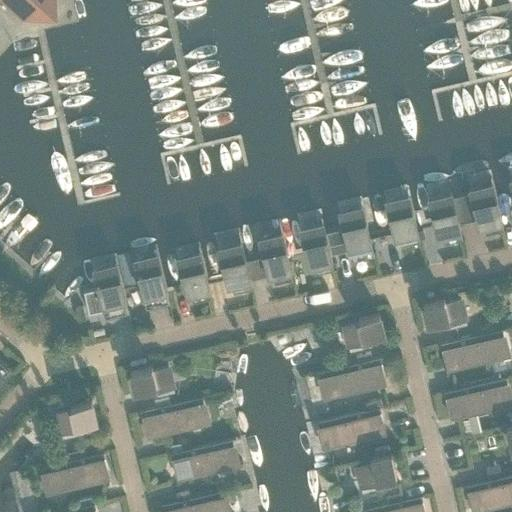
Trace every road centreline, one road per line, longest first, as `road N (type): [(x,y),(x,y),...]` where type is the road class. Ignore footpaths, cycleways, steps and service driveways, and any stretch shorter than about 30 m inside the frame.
road 1 (residential): [(104,353),(395,284)]
road 2 (residential): [(447,511),(395,284)]
road 3 (residential): [(140,511),(104,353)]
